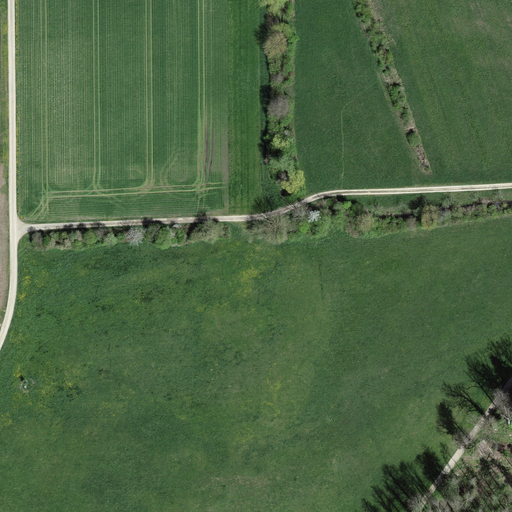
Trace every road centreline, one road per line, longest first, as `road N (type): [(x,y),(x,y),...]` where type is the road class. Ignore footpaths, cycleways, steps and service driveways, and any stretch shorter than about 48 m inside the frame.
road 1 (track): [(14,227),(258,221),(327,195),(511,186)]
road 2 (track): [(0,340),(9,319),(14,227),(11,0)]
